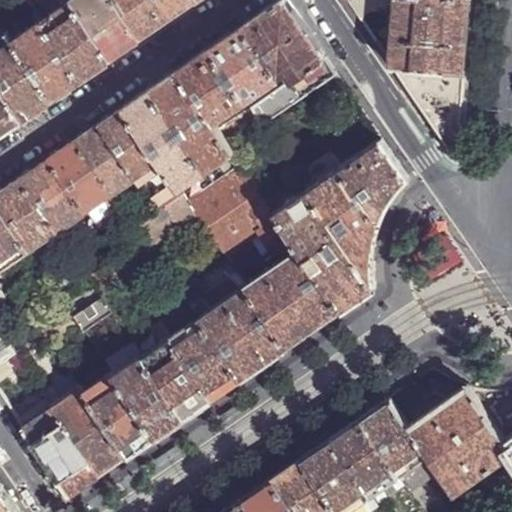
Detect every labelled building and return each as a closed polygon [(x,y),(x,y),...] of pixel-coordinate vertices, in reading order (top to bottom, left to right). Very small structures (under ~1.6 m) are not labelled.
[(29,0),(32,3),(36,0),(57,0),(63,7),(43,20),(84,77),(101,66),(113,58),(72,0),(29,0)] [(114,0),(72,0),(113,58),(128,48),(142,38),(114,0)] [(114,0),(142,38),(149,33),(187,7),(197,0),(114,0)] [(290,0),(278,0),(247,22),(282,74),(289,68),(295,76),(328,54),(306,21),(290,0)] [(397,2),(397,0),(351,0),(359,11),(374,0),(391,0),(392,1),(397,2)] [(397,3),(397,2),(392,1),(391,0),(374,0),(359,11),(362,16),(370,11),(383,5),(397,3)] [(467,69),(470,25),(472,0),(397,0),(397,2),(397,3),(392,60),(394,64),(467,69)] [(84,77),(43,20),(14,39),(55,97),(70,87),(84,77)] [(227,36),(213,45),(249,96),(282,74),(247,22),(227,36)] [(14,39),(9,32),(0,38),(0,80),(26,117),(40,107),(55,97),(14,39)] [(190,61),(180,68),(215,119),(249,96),(213,45),(190,61)] [(295,76),(287,82),(299,98),(312,90),(324,82),(340,71),(335,64),(328,54),(295,76)] [(467,69),(394,64),(405,79),(451,147),(461,140),(466,76),(467,69)] [(160,81),(153,86),(207,166),(235,147),(228,137),(221,126),(215,119),(180,68),(160,81)] [(0,80),(0,135),(13,126),(26,117),(0,80)] [(287,82),(254,104),(261,115),(266,122),(299,98),(287,82)] [(324,82),(312,90),(316,93),(319,94),(326,89),(326,85),(324,82)] [(133,99),(127,104),(163,157),(179,181),(181,184),(207,166),(153,86),(133,99)] [(112,114),(103,121),(138,174),(163,157),(127,104),(112,114)] [(254,104),(221,126),(228,137),(261,115),(254,104)] [(79,137),(121,197),(144,182),(138,174),(103,121),(88,131),(79,137)] [(65,146),(52,155),(88,208),(105,197),(113,210),(125,202),(121,197),(79,137),(65,146)] [(355,155),(343,164),(382,221),(389,206),(398,188),(410,175),(384,137),(355,155)] [(348,145),(336,153),(343,164),(355,155),(348,145)] [(277,208),(235,147),(207,166),(181,184),(186,191),(200,212),(230,254),(250,241),(263,232),(284,218),(277,208)] [(34,167),(23,175),(59,228),(88,208),(52,155),(34,167)] [(343,164),(310,187),(376,285),(377,284),(375,264),(377,239),(382,221),(343,164)] [(6,187),(0,190),(0,201),(31,247),(59,228),(23,175),(6,187)] [(179,181),(155,197),(156,199),(162,207),(186,191),(181,184),(179,181)] [(310,187),(277,208),(284,218),(297,238),(302,245),(344,307),(365,292),(376,285),(310,187)] [(162,207),(139,223),(152,242),(153,243),(200,212),(186,191),(162,207)] [(0,262),(3,267),(31,247),(0,201),(0,262)] [(88,208),(59,228),(68,240),(96,220),(88,208)] [(297,238),(284,218),(263,232),(276,252),(279,250),(297,238)] [(297,238),(279,250),(282,251),(287,255),(302,245),(297,238)] [(262,257),(250,241),(230,254),(241,271),(262,257)] [(152,242),(124,261),(129,269),(130,270),(158,251),(153,243),(152,242)] [(344,307),(302,245),(287,255),(248,282),(290,343),(319,324),(344,307)] [(31,247),(3,267),(13,280),(41,260),(31,247)] [(120,254),(91,274),(98,284),(101,288),(129,269),(124,261),(120,254)] [(243,273),(237,278),(242,286),(248,282),(243,273)] [(193,277),(182,285),(183,286),(195,304),(204,297),(207,295),(207,290),(199,277),(193,277)] [(211,307),(202,314),(244,375),(255,368),(290,343),(248,282),(242,286),(211,307)] [(81,295),(69,302),(77,314),(106,295),(101,288),(98,284),(89,289),(87,293),(84,295),(81,295)] [(7,296),(0,301),(0,315),(25,298),(18,289),(7,296)] [(106,295),(77,314),(83,323),(87,329),(116,309),(106,295)] [(204,297),(195,304),(202,314),(211,307),(204,297)] [(69,302),(41,321),(49,333),(77,314),(69,302)] [(77,314),(49,333),(55,343),(83,323),(77,314)] [(202,314),(173,333),(215,394),(232,383),(244,375),(202,314)] [(162,317),(152,324),(164,339),(173,333),(162,317)] [(0,362),(17,351),(0,324),(0,362)] [(164,339),(145,352),(187,414),(206,401),(215,394),(173,333),(164,339)] [(137,340),(108,359),(115,369),(117,371),(145,352),(137,340)] [(145,352),(117,371),(159,433),(177,421),(187,414),(145,352)] [(115,369),(86,388),(130,452),(149,440),(159,433),(117,371),(115,369)] [(466,381),(446,395),(428,408),(408,422),(439,468),(455,490),(511,451),(511,448),(508,441),(467,381),(466,381)] [(84,385),(55,405),(102,472),(121,459),(130,452),(86,388),(84,385)] [(427,407),(428,408),(446,395),(444,393),(434,389),(425,395),(427,407)] [(360,416),(400,473),(410,489),(439,468),(408,422),(390,396),(373,407),(360,416)] [(55,405),(25,425),(71,493),(91,479),(102,472),(55,405)] [(345,426),(331,436),(370,493),(400,473),(360,416),(345,426)] [(315,446),(302,456),(340,511),(342,511),(370,493),(331,436),(315,446)] [(285,467),(272,476),(297,511),(340,511),(302,456),(285,467)] [(0,511),(24,511),(0,476),(0,511)] [(253,489),(244,495),(255,511),(297,511),(272,476),(253,489)] [(227,507),(219,511),(255,511),(244,495),(227,507)]
